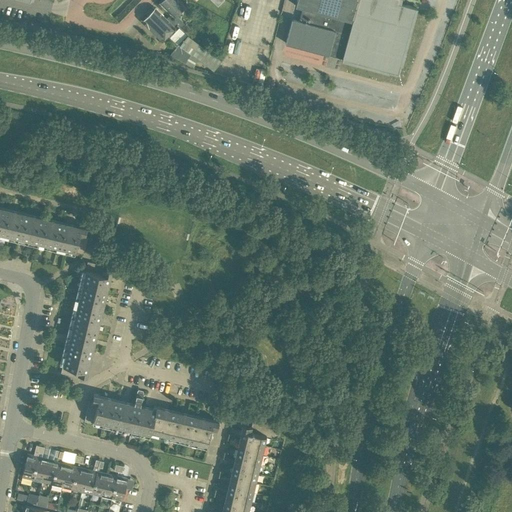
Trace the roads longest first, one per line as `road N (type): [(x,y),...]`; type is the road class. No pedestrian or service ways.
road 1 (primary): [(438,197),(239,109),(0,41)]
road 2 (primary): [(0,81),(177,129),(425,233)]
road 3 (secondary): [(425,233),(385,361),(352,511)]
road 4 (secondary): [(392,511),(470,256)]
road 5 (primary): [(508,0),(438,197)]
road 6 (residential): [(144,511),(147,476),(130,455),(10,426)]
road 7 (residential): [(10,426),(31,298),(26,283),(0,274)]
